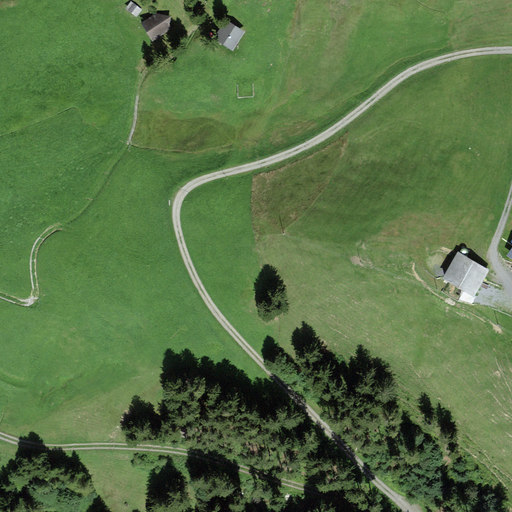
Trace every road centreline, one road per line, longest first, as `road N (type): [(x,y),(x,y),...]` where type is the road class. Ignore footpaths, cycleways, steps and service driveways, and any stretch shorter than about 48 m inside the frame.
road 1 (unclassified): [(409,511),(215,311),(185,256),(177,204),(196,182),(316,140),(418,67),(511,50)]
road 2 (track): [(0,435),(43,445),(173,449),(371,511)]
road 3 (track): [(0,295),(34,300),(37,242),(64,222)]
